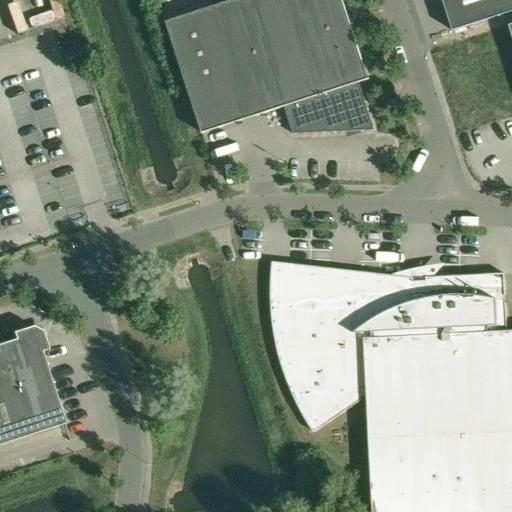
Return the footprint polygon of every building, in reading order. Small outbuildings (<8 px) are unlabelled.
[(284,107),(293,134),(374,130),(358,83),(367,80),(341,0),(235,0),(165,23),(201,134),(284,107)] [(511,0),(441,0),(452,31),(511,11),(511,0)] [(511,37),(508,26),(449,45),(463,87),(511,71),(511,37)] [(511,71),(463,87),(476,129),(511,117),(511,71)] [(511,511),(511,330),(506,331),(505,304),(504,295),(503,274),(433,277),(425,278),(425,281),(412,282),(412,278),(398,277),(272,262),(271,271),(270,280),(270,289),(270,298),(271,307),(272,316),(273,325),(274,334),(276,343),(278,352),(280,361),(283,369),(286,378),(289,386),(292,395),(296,403),(300,411),(305,419),(309,426),(313,433),(362,400),(361,399),(361,400),(361,398),(366,397),(372,511),(511,511)] [(0,444),(64,424),(41,352),(47,350),(41,331),(33,326),(12,333),(14,339),(0,344),(0,444)]
